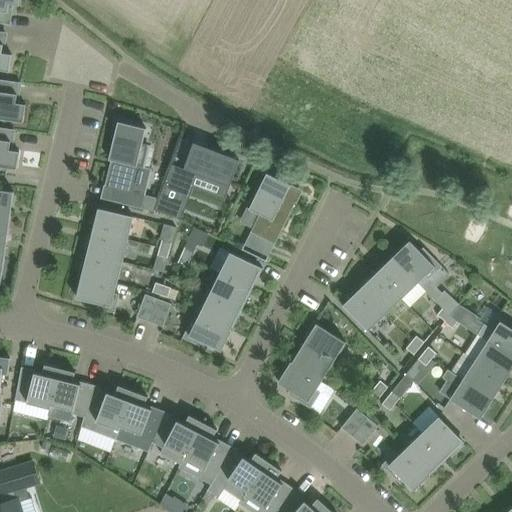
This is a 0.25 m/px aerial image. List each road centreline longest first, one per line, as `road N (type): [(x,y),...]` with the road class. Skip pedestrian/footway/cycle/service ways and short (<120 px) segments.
road 1 (residential): [(19,322),(78,66)]
road 2 (residential): [(19,322),(150,360),(232,397)]
road 3 (residential): [(232,397),(333,196)]
road 4 (residential): [(232,397),(386,511)]
